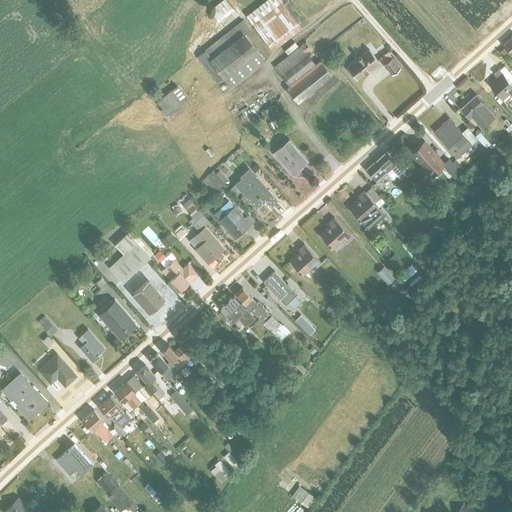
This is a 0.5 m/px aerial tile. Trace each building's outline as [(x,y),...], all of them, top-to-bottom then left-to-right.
[(226,0),(220,0),(210,9),(219,20),(234,8),(226,0)] [(282,0),(265,0),(246,15),(272,49),(302,25),(282,0)] [(243,19),(196,56),(218,83),(225,78),(231,86),(266,59),(245,33),(251,29),(243,19)] [(506,45),(501,50),(508,57),(511,53),(511,35),(504,43),(506,45)] [(300,44),(274,65),(288,83),(286,86),(298,102),(332,74),(320,59),(315,62),(308,54),(313,50),(306,41),(303,41),(300,44)] [(295,41),(285,49),(288,52),(298,44),(295,41)] [(369,47),(346,66),(356,78),(379,60),(369,47)] [(385,61),(392,56),(388,50),(381,56),(385,61)] [(392,56),(385,61),(384,62),(385,62),(383,63),(390,74),(400,66),(395,59),(396,58),(394,56),(393,57),(392,56)] [(501,68),(511,80),(511,71),(505,64),(501,68)] [(511,80),(501,68),(500,67),(495,72),(498,75),(489,82),(508,103),(511,100),(511,80)] [(177,84),(155,102),(166,116),(188,98),(177,84)] [(477,92),(461,106),(471,117),(473,115),(483,127),(497,114),(477,92)] [(274,103),(261,110),(264,117),(277,110),(274,103)] [(490,149),(476,134),(468,126),(463,130),(450,116),(434,129),(458,156),(473,142),(484,155),(490,149)] [(476,134),(490,149),(494,145),(481,130),(476,134)] [(289,137),(272,151),(293,174),(303,165),(302,164),(308,158),(289,137)] [(460,171),(452,161),(449,157),(444,161),(424,138),(409,152),(420,164),(418,166),(429,179),(433,175),(432,174),(443,164),(456,179),(462,173),(460,171)] [(395,161),(399,157),(390,146),(385,150),(395,161)] [(395,161),(385,150),(367,166),(379,180),(386,173),(391,178),(393,178),(397,174),(402,179),(411,170),(399,157),(395,161)] [(452,161),(460,171),(464,168),(456,158),(452,161)] [(235,183),(229,188),(233,191),(238,187),(256,207),(266,199),(272,205),(279,200),(254,172),(259,167),(256,163),(250,168),(249,166),(240,175),(241,176),(234,182),(235,183)] [(224,181),(216,172),(213,169),(202,179),(215,194),(227,184),(224,181)] [(216,172),(224,181),(227,178),(219,169),(216,172)] [(365,191),(378,206),(384,200),(371,186),(365,191)] [(378,206),(365,191),(364,189),(358,195),(360,197),(349,206),(369,228),(385,214),(378,206)] [(190,197),(182,204),(185,207),(193,200),(190,197)] [(251,224),(245,217),(228,200),(214,213),(218,218),(218,219),(235,238),(251,224)] [(178,202),(172,205),(173,208),(172,208),(175,213),(182,210),(178,202)] [(205,204),(200,208),(204,213),(209,209),(205,204)] [(202,227),(189,239),(196,247),(194,248),(207,263),(225,247),(205,225),(210,221),(199,208),(197,210),(196,207),(189,213),(202,227)] [(245,217),(251,224),(255,219),(249,213),(245,217)] [(330,223),(319,232),(333,247),(345,237),(347,239),(351,235),(333,215),(328,220),(330,223)] [(127,231),(150,255),(153,252),(131,228),(127,231)] [(150,255),(127,231),(114,243),(123,253),(109,266),(123,281),(150,255)] [(171,232),(161,240),(166,246),(176,237),(171,232)] [(300,249),(289,259),(303,274),(315,263),(317,265),(321,262),(303,242),(298,247),(300,249)] [(402,254),(407,261),(416,254),(411,247),(402,254)] [(170,278),(180,289),(190,280),(189,280),(198,272),(188,261),(183,266),(174,257),(176,256),(171,251),(169,250),(167,250),(166,252),(165,254),(166,255),(161,260),(165,266),(161,269),(170,278)] [(395,252),(388,258),(398,270),(405,264),(395,252)] [(384,265),(377,271),(388,284),(395,278),(384,265)] [(274,270),(263,280),(285,303),(288,301),(293,307),(300,300),(294,294),(297,292),(288,282),(287,283),(274,270)] [(420,273),(409,282),(414,287),(424,278),(420,273)] [(126,281),(134,290),(142,283),(134,274),(126,281)] [(149,278),(131,293),(149,312),(164,300),(163,299),(166,297),(149,278)] [(180,289),(170,278),(166,282),(176,293),(180,289)] [(396,280),(391,285),(399,294),(404,289),(396,280)] [(258,317),(269,328),(280,340),(290,330),(281,321),(280,322),(272,313),(271,314),(265,308),(266,307),(258,300),(257,301),(242,286),(235,293),(258,317)] [(408,286),(400,294),(404,299),(412,291),(408,286)] [(222,309),(218,313),(225,321),(229,317),(232,320),(237,316),(246,326),(256,317),(240,300),(234,294),(232,295),(231,295),(228,297),(229,298),(225,302),(224,301),(221,304),(221,305),(220,306),(222,309)] [(100,311),(98,313),(119,337),(137,322),(115,298),(112,300),(111,298),(99,309),(100,311)] [(337,298),(334,301),(340,308),(343,305),(337,298)] [(332,302),(326,307),(331,314),(334,311),(335,313),(339,309),(332,302)] [(301,313),(294,319),(309,334),(315,328),(301,313)] [(44,315),(38,320),(51,335),(57,329),(44,315)] [(269,328),(258,317),(250,325),(261,336),(269,328)] [(87,339),(84,342),(80,346),(93,361),(100,355),(99,353),(106,347),(88,327),(81,333),(87,339)] [(87,339),(81,333),(78,336),(84,342),(87,339)] [(48,334),(42,339),(48,345),(54,341),(48,334)] [(213,340),(202,350),(207,356),(218,346),(213,340)] [(170,359),(178,369),(185,376),(191,371),(183,363),(192,355),(184,347),(181,343),(173,350),(168,343),(161,349),(170,359)] [(184,347),(192,355),(194,358),(198,354),(188,343),(184,347)] [(57,351),(38,369),(51,383),(57,377),(65,386),(78,374),(57,351)] [(178,369),(170,359),(166,362),(158,352),(150,359),(167,379),(178,369)] [(298,360),(294,364),(303,373),(307,369),(298,360)] [(145,363),(137,371),(147,382),(144,384),(150,391),(153,389),(159,396),(165,391),(153,378),(155,375),(145,363)] [(20,371),(1,388),(11,398),(9,400),(15,407),(17,405),(29,418),(48,402),(20,371)] [(120,385),(144,411),(153,421),(159,416),(147,403),(146,405),(142,400),(146,397),(138,388),(143,384),(134,373),(120,385)] [(186,378),(181,382),(189,392),(194,387),(186,378)] [(144,411),(120,385),(114,390),(124,401),(122,402),(136,419),(144,411)] [(175,389),(170,393),(187,413),(193,409),(175,389)] [(110,394),(98,405),(108,415),(109,414),(114,421),(125,411),(110,394)] [(232,399),(224,402),(226,410),(235,407),(232,399)] [(243,405),(239,409),(248,421),(253,417),(243,405)] [(88,414),(109,437),(113,433),(102,421),(104,419),(94,408),(88,414)] [(109,437),(88,414),(82,419),(91,430),(94,428),(105,441),(109,437)] [(196,414),(192,418),(198,425),(202,421),(196,414)] [(143,420),(139,422),(150,435),(153,432),(150,429),(151,428),(145,421),(144,422),(143,420)] [(107,492),(118,482),(71,429),(63,436),(74,448),(72,449),(85,464),(83,465),(107,492)] [(227,441),(225,443),(237,456),(239,453),(227,441)] [(164,447),(162,449),(169,458),(171,457),(168,453),(171,451),(167,446),(165,447),(164,447)] [(161,450),(155,455),(162,463),(168,458),(161,450)] [(229,451),(224,455),(232,465),(237,460),(229,451)] [(220,469),(225,475),(230,470),(220,459),(215,463),(220,469)] [(225,475),(220,469),(214,474),(221,481),(226,477),(225,475)] [(85,470),(75,479),(83,488),(94,479),(85,470)] [(118,482),(107,492),(112,498),(112,499),(121,510),(122,509),(124,511),(131,511),(139,505),(118,482)] [(299,484),(291,495),(308,507),(313,500),(312,499),(315,495),(299,484)] [(36,511),(18,495),(3,511),(4,511),(36,511)] [(109,511),(101,502),(89,511),(109,511)] [(479,511),(465,502),(456,511),(479,511)]
